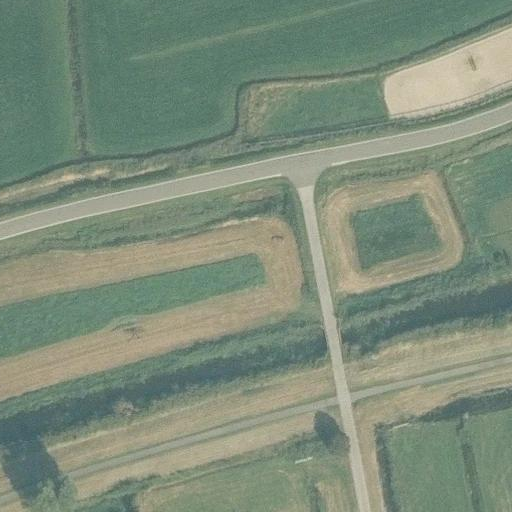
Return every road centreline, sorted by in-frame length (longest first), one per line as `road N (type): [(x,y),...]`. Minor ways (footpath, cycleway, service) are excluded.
road 1 (tertiary): [(0,232),(297,164)]
road 2 (unclassified): [(343,401),(297,164)]
road 3 (tertiary): [(297,164),(464,130),(511,112)]
